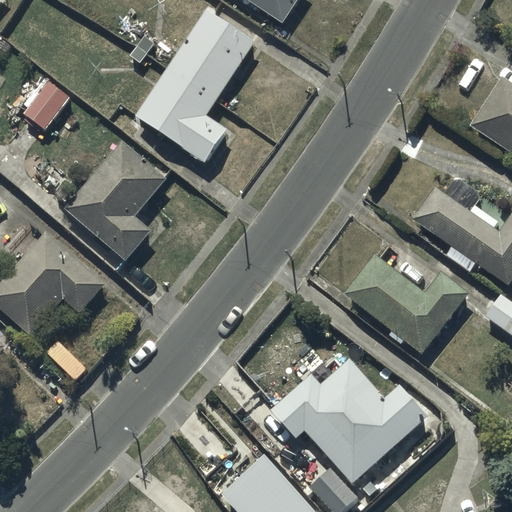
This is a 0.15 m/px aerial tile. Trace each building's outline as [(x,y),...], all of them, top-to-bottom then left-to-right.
[(0,0),(0,11),(8,0),(0,0)] [(241,0),(287,29),(305,0),(241,0)] [(257,49),(208,17),(138,125),(209,171),(231,136),(210,123),(257,49)] [(511,90),(504,85),(470,133),(511,160),(511,90)] [(72,105),(48,87),(25,119),(49,137),(72,105)] [(169,183),(123,148),(69,217),(132,267),(155,238),(137,224),(169,183)] [(435,192),(413,227),(452,252),(446,260),(472,277),(476,270),(511,292),(511,216),(458,183),(448,200),(435,192)] [(47,237),(0,290),(0,316),(31,344),(64,308),(81,323),(108,292),(66,254),(47,237)] [(376,263),(346,303),(425,362),(470,301),(444,281),(428,302),(376,263)] [(511,306),(505,301),(488,325),(511,342),(511,306)] [(385,396),(351,358),(321,384),(311,373),(272,408),(298,436),(306,429),(353,481),(429,413),(400,382),(385,396)] [(321,511),(265,452),(222,492),(241,511),(321,511)]
